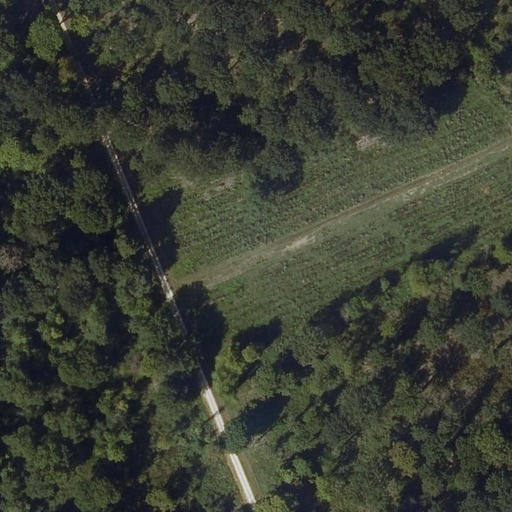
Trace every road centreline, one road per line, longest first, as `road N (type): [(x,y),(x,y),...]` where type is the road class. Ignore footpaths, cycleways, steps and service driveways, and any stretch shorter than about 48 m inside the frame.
road 1 (track): [(260,511),(47,0)]
road 2 (track): [(511,142),(168,290)]
